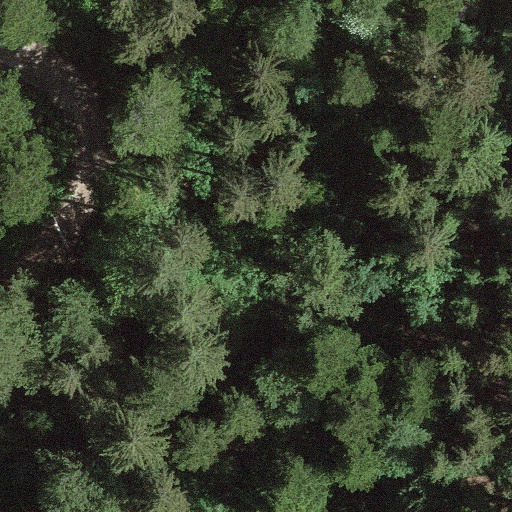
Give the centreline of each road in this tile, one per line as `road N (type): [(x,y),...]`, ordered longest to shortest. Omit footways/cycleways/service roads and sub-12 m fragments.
road 1 (track): [(0,510),(389,511),(511,491)]
road 2 (track): [(0,53),(71,95),(96,120),(89,163),(0,294)]
